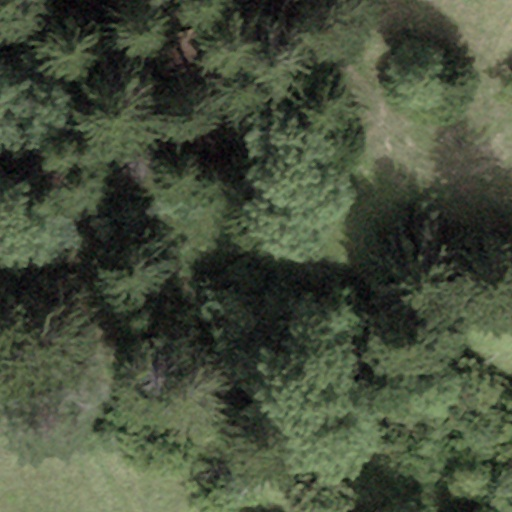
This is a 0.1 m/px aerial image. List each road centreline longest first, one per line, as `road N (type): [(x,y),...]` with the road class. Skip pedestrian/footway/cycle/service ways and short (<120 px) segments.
road 1 (track): [(288,0),(359,50),(427,155),(511,180)]
road 2 (track): [(137,511),(116,444),(0,317)]
